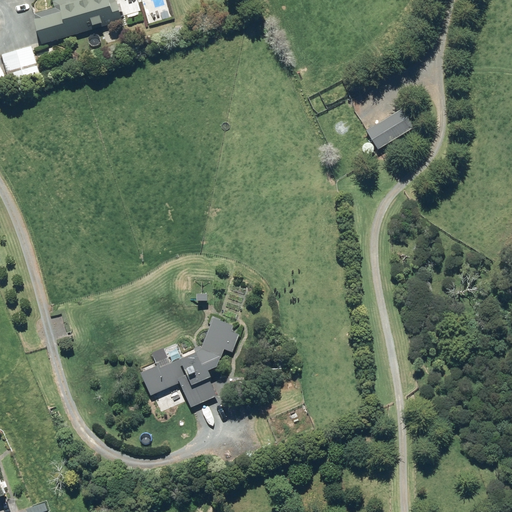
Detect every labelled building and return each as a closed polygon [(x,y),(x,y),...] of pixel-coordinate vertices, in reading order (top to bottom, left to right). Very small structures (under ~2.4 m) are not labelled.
[(37,15),(46,45),(127,21),(122,2),(120,2),(119,0),(62,0),(57,2),(59,8),(37,15)] [(37,47),(7,55),(15,83),(45,75),(37,47)] [(71,55),(46,63),(50,76),(76,68),(71,55)] [(400,110),(364,132),(376,151),(412,129),(400,110)] [(225,320),(217,317),(214,326),(206,345),(198,349),(200,354),(167,368),(166,365),(147,374),(155,397),(180,385),(179,382),(185,380),(196,408),(222,397),(216,380),(219,378),(217,372),(226,368),(230,357),(226,356),(228,350),(236,353),(243,335),(236,332),(238,326),(225,321),(225,320)] [(289,356),(264,355),(264,368),(289,369),(289,356)]
